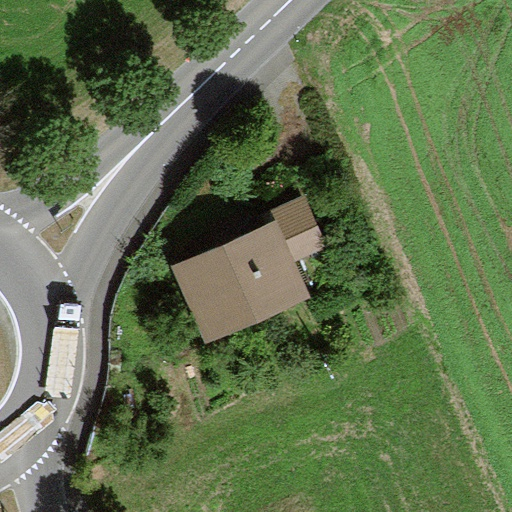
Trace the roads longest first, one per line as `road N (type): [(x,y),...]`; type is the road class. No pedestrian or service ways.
road 1 (tertiary): [(302,0),(23,269)]
road 2 (secondary): [(0,450),(37,411),(50,376),(53,338),(23,269)]
